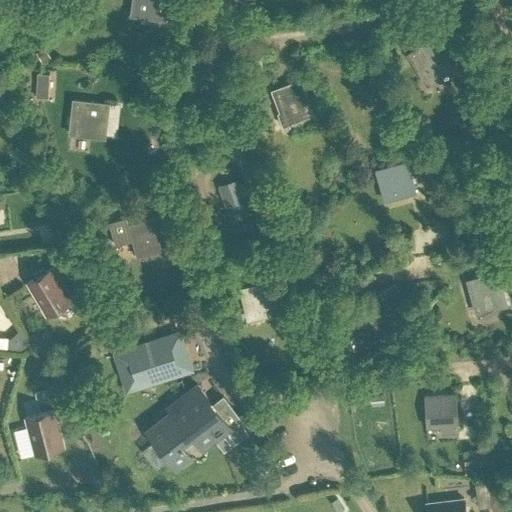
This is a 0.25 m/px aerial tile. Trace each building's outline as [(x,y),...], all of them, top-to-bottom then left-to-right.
[(165,19),(167,0),(132,0),(131,14),(165,19)] [(452,67),(454,68),(434,36),(408,53),(415,66),(421,62),(432,79),(452,67)] [(44,46),(36,51),(42,61),(50,57),(44,46)] [(247,61),(249,68),(262,64),(259,57),(247,61)] [(37,72),(36,90),(49,91),(50,72),(37,72)] [(313,113),(314,113),(301,78),(271,89),(272,90),(273,89),(277,99),(282,97),(291,120),(313,111),(313,113)] [(105,136),(109,102),(73,98),(70,132),(105,136)] [(412,119),(407,129),(418,134),(423,125),(412,119)] [(418,157),(410,158),(413,168),(424,166),(422,159),(422,156),(418,157)] [(407,160),(377,169),(384,193),(390,191),(390,192),(397,190),(396,189),(405,187),(407,191),(414,189),(416,191),(407,160)] [(231,218),(237,216),(250,211),(237,177),(219,184),(231,218)] [(126,217),(109,222),(116,245),(133,240),(137,255),(162,248),(162,249),(170,246),(161,214),(128,223),(126,217)] [(60,243),(49,249),(53,257),(65,250),(60,243)] [(252,256),(240,260),(243,271),(256,267),(252,256)] [(46,314),(72,298),(53,266),(27,281),(46,314)] [(498,271),(469,279),(471,287),(476,285),(479,295),(477,295),(479,303),(481,303),(482,308),(505,302),(507,304),(498,271)] [(272,310),(279,308),(273,279),(242,288),(248,311),(254,310),(254,311),(262,309),(261,308),(271,305),(272,310)] [(406,315),(407,314),(388,286),(361,304),(362,304),(364,303),(368,310),(372,307),(378,315),(376,316),(381,322),(382,321),(385,326),(405,313),(406,315)] [(37,345),(44,355),(56,347),(50,337),(37,345)] [(126,387),(135,399),(184,366),(176,354),(180,352),(171,339),(126,370),(134,381),(126,387)] [(56,382),(45,384),(48,396),(59,393),(56,382)] [(155,439),(142,449),(156,468),(169,458),(176,467),(177,466),(175,463),(190,452),(182,442),(192,434),(200,444),(213,434),(215,437),(241,417),(226,399),(222,393),(212,401),(198,383),(174,401),(177,405),(147,429),(155,439)] [(449,431),(458,430),(456,393),(425,394),(427,426),(448,424),(449,431)] [(35,453),(64,445),(54,408),(25,416),(35,453)] [(477,459),(464,460),(465,472),(477,472),(477,459)] [(478,506),(491,504),(489,485),(489,480),(475,482),(478,506)] [(489,485),(491,504),(492,509),(505,507),(502,483),(489,485)] [(465,511),(464,497),(426,501),(427,511),(465,511)]
